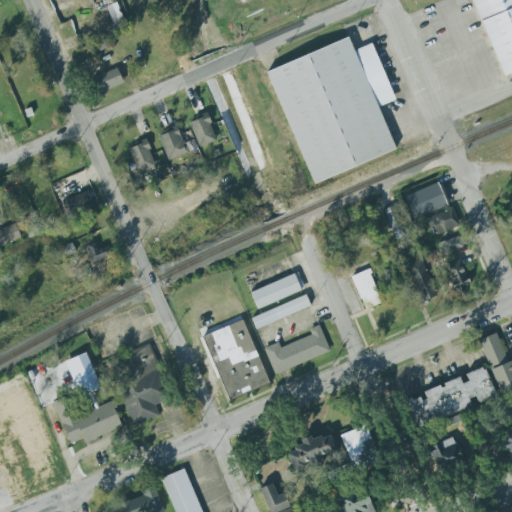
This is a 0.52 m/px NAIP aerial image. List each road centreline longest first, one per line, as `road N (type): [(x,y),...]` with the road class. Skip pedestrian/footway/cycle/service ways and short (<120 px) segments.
road 1 (residential): [(511,302),(29,511)]
road 2 (tertiary): [(369,0),(0,162)]
road 3 (residential): [(149,282),(27,0)]
road 4 (residential): [(420,511),(304,241)]
road 5 (residential): [(246,511),(149,282)]
road 6 (residential): [(511,302),(449,149)]
road 7 (residential): [(449,149),(385,0)]
